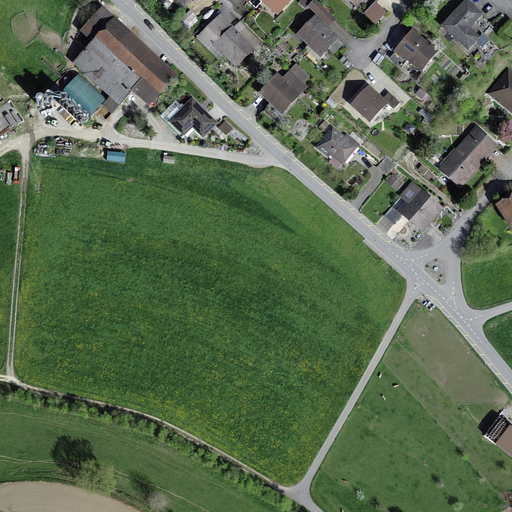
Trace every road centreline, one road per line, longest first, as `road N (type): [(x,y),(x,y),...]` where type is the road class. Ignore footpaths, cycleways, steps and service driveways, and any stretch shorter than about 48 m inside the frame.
road 1 (tertiary): [(421,278),(124,0)]
road 2 (track): [(305,493),(281,489),(149,417),(0,377)]
road 3 (unclassified): [(421,278),(306,480),(317,511)]
road 4 (track): [(9,379),(30,137)]
road 5 (residential): [(511,171),(421,278)]
